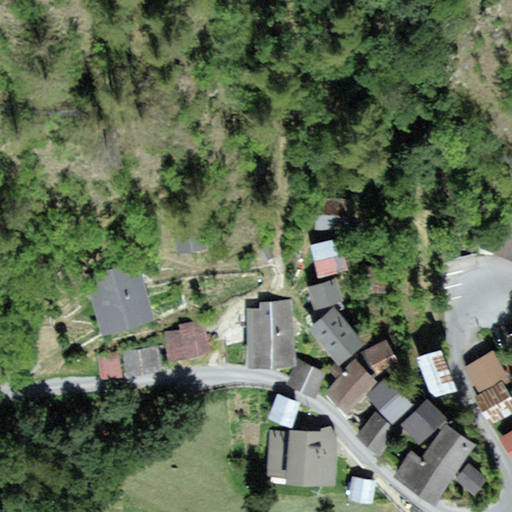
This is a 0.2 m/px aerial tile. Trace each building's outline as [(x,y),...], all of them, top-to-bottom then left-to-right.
[(367,196),(328,193),(326,224),(365,227),(367,196)] [(511,218),(493,211),(480,243),(511,255),(511,218)] [(215,223),(188,228),(192,251),(219,247),(215,223)] [(357,229),(326,239),(337,272),(368,262),(357,229)] [(147,257),(93,275),(111,332),(166,314),(147,257)] [(326,320),(366,362),(391,338),(351,296),(326,320)] [(273,307),(260,308),(265,363),(310,359),(304,297),(272,300),(273,307)] [(213,320),(172,332),(179,358),(220,347),(213,320)] [(408,335),(387,347),(398,366),(419,355),(408,335)] [(165,344),(131,351),(135,373),(170,365),(165,344)] [(476,386),(457,344),(434,354),(453,396),(476,386)] [(511,361),(502,347),(484,359),(500,385),(511,376),(511,361)] [(123,350),(100,357),(107,378),(129,372),(123,350)] [(403,377),(379,356),(353,386),(377,407),(403,377)] [(343,371),(315,359),(307,379),(335,391),(343,371)] [(439,399),(411,375),(395,393),(423,417),(439,399)] [(511,381),(493,393),(508,419),(511,416),(511,381)] [(299,404),(279,396),(271,417),(291,424),(299,404)] [(475,417),(458,397),(430,421),(447,440),(475,417)] [(426,428),(398,408),(383,429),(411,448),(426,428)] [(474,497),(506,439),(475,422),(443,479),(474,497)] [(336,437),(295,434),(292,479),(332,481),(336,437)] [(511,482),(511,471),(499,463),(489,478),(508,489),(511,482)] [(374,483),(356,480),(353,497),(372,500),(374,483)]
